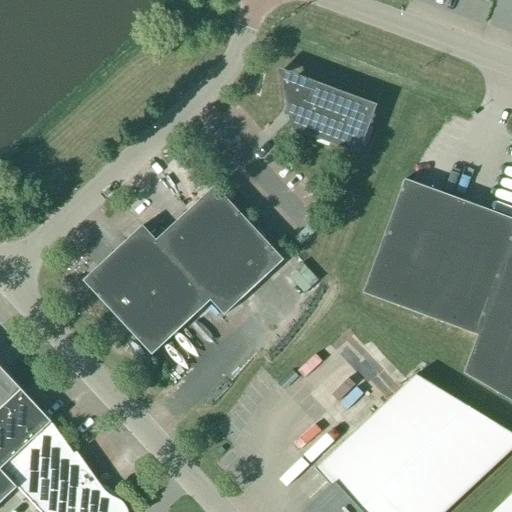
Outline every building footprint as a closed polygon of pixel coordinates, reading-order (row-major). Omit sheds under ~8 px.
[(358,155),(376,106),(296,76),(285,106),(291,130),(358,155)] [(448,326),(490,212),(405,180),(363,294),(448,326)] [(283,261),(214,187),(155,241),(142,226),(82,282),(151,356),(210,301),(223,316),(283,261)] [(511,402),(511,219),(490,212),(448,326),(478,336),(464,374),(511,402)] [(0,426),(29,399),(0,367),(0,426)] [(446,511),(511,450),(511,434),(416,376),(315,470),(335,491),(311,511),(446,511)] [(29,399),(0,426),(0,502),(16,488),(39,511),(127,511),(128,511),(127,509),(126,507),(125,505),(123,503),(121,502),(119,501),(115,499),(111,496),(103,490),(77,453),(74,455),(51,423),(29,399)] [(511,511),(511,496),(494,511),(511,511)]
